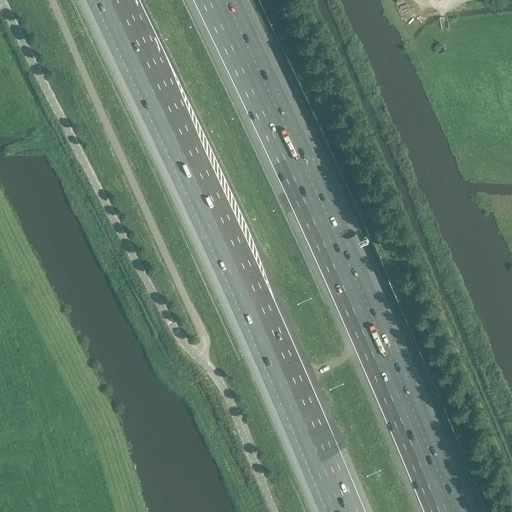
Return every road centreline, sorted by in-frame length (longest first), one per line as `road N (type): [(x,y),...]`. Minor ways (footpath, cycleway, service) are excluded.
road 1 (unclassified): [(273,511),(226,394),(159,304),(1,0)]
road 2 (motorway): [(113,0),(346,511)]
road 3 (motorway): [(440,511),(212,0)]
road 4 (track): [(302,0),(511,483)]
